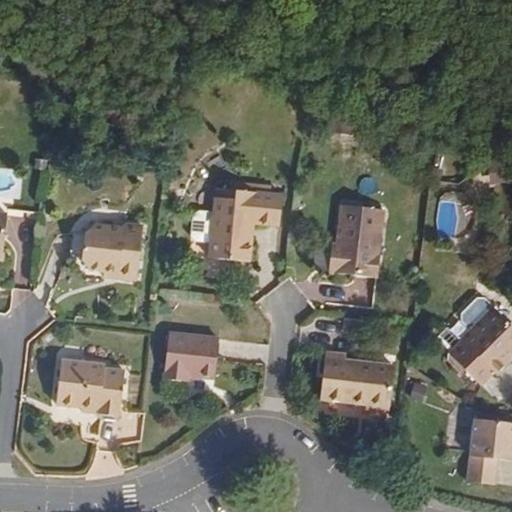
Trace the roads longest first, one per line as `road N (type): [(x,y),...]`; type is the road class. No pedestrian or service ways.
road 1 (residential): [(266,438),(230,443),(191,478),(119,503),(2,501)]
road 2 (residential): [(0,328),(14,347),(2,501)]
road 3 (residential): [(266,438),(283,308)]
